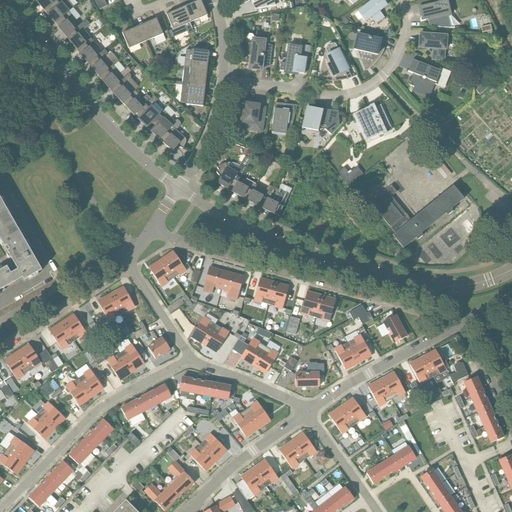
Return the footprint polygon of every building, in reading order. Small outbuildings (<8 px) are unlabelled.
[(55,0),(35,0),(43,10),(55,0)] [(69,12),(68,12),(73,8),(66,0),(55,0),(43,10),(55,24),(69,12)] [(104,2),(106,0),(107,0),(93,0),(100,10),(107,6),(104,2)] [(184,7),(191,23),(207,16),(201,0),(184,7)] [(243,0),(245,3),(252,0),(254,3),(253,4),(255,10),(276,6),(273,0),(243,0)] [(382,0),(373,0),(358,12),(366,22),(372,17),(377,23),(384,18),(380,12),(387,6),(382,0)] [(451,15),(450,8),(448,0),(419,7),(421,19),(420,19),(421,22),(428,21),(430,27),(451,28),(452,28),(451,28),(448,16),(451,15)] [(173,30),(191,23),(184,7),(166,15),(173,30)] [(65,36),(78,26),(75,22),(76,21),(69,12),(55,24),(65,36)] [(139,26),(146,42),(163,35),(157,19),(139,26)] [(490,25),(481,27),(482,33),(492,31),(490,25)] [(77,51),(91,39),(84,30),(82,31),(78,26),(65,36),(77,51)] [(129,49),(146,42),(139,26),(122,34),(129,49)] [(420,34),(419,48),(433,49),(432,60),(444,61),(445,50),(446,50),(447,36),(420,34)] [(362,52),(369,70),(372,67),(376,63),(379,60),(381,56),(385,49),(379,48),(381,40),(358,35),(354,50),(362,52)] [(89,64),(101,53),(97,49),(98,48),(91,39),(77,51),(89,64)] [(265,41),(253,40),(252,44),(249,44),(249,43),(250,55),(251,55),(250,69),(262,71),(262,65),(270,66),(272,46),(264,45),(265,41)] [(338,82),(341,81),(346,80),(349,79),(352,78),(336,44),(334,44),(332,44),(330,45),(328,46),(327,47),(326,48),(325,50),(318,80),(321,81),(323,81),(325,81),(328,82),(330,82),(332,82),(335,82),(338,82)] [(301,48),(289,46),(286,64),(281,63),(280,71),(285,72),(284,74),(297,76),(297,74),(304,75),(307,58),(300,57),(301,48)] [(184,69),(207,72),(209,52),(192,50),(192,51),(186,50),(184,69)] [(100,78),(113,66),(106,57),(104,58),(101,53),(89,64),(100,78)] [(414,91),(426,96),(431,81),(436,83),(441,71),(413,60),(408,72),(414,74),(409,86),(416,88),(414,91)] [(110,91),(129,74),(131,72),(127,68),(120,74),(113,66),(100,78),(110,91)] [(501,68),(495,74),(498,78),(505,73),(501,68)] [(182,88),(205,91),(207,72),(184,69),(182,88)] [(136,92),(136,91),(139,88),(131,79),(131,76),(129,74),(110,91),(122,104),(136,92)] [(205,91),(182,88),(180,103),(186,104),(186,105),(203,107),(205,91)] [(134,116),(146,105),(142,101),(143,99),(136,92),(122,104),(134,116)] [(147,128),(159,115),(151,107),(157,100),(154,97),(146,105),(134,116),(147,128)] [(240,129),(262,132),(265,109),(259,108),(259,106),(253,105),(254,101),(246,100),(244,109),(243,109),(240,129)] [(275,112),(273,111),(272,119),(273,120),(272,133),(286,135),(287,132),(291,132),(297,106),(276,103),(275,109),(275,112)] [(366,143),(393,131),(381,106),(375,108),(374,106),(353,116),(366,143)] [(307,109),(302,128),(318,132),(319,126),(325,126),(327,129),(339,120),(338,111),(307,109)] [(147,128),(159,140),(175,122),(163,111),(159,115),(147,128)] [(175,122),(159,140),(172,152),(177,146),(183,149),(186,143),(186,142),(186,140),(185,138),(176,131),(180,126),(181,126),(181,125),(181,124),(181,123),(177,120),(175,122)] [(284,171),(290,174),(293,167),(287,164),(284,171)] [(231,192),(240,179),(236,176),(237,174),(226,168),(225,167),(223,167),(221,168),(216,173),(221,178),(217,183),(231,192)] [(357,167),(349,174),(344,168),(338,172),(349,186),(363,174),(357,167)] [(231,192),(247,201),(257,185),(246,180),(245,182),(240,179),(231,192)] [(247,201),(263,210),(274,188),(269,186),(266,191),(257,185),(247,201)] [(464,199),(453,186),(411,221),(392,197),(397,193),(391,186),(382,193),(383,193),(370,204),(395,234),(392,236),(403,249),(416,239),(417,241),(423,236),(421,234),(446,214),(447,216),(453,212),(451,210),(464,199)] [(274,188),(263,210),(279,217),(286,201),(276,196),(279,190),(274,188)] [(0,229),(14,222),(0,197),(0,229)] [(0,239),(15,265),(32,255),(14,222),(0,229),(0,239)] [(173,252),(161,260),(173,279),(186,271),(173,252)] [(0,291),(22,278),(24,281),(42,271),(32,255),(15,265),(18,270),(11,274),(7,267),(0,271),(0,291)] [(161,260),(149,269),(161,287),(173,279),(161,260)] [(209,268),(203,291),(212,294),(214,287),(222,289),(226,273),(209,268)] [(195,270),(191,282),(196,284),(200,272),(195,270)] [(226,273),(222,289),(230,291),(228,298),(237,300),(243,278),(226,273)] [(260,280),(254,301),(268,305),(274,284),(260,280)] [(274,284),(268,305),(282,309),(288,288),(274,284)] [(124,288),(111,295),(122,315),(134,308),(124,288)] [(307,293),(301,314),(315,318),(321,297),(307,293)] [(111,295),(98,302),(108,322),(122,315),(111,295)] [(321,297),(315,318),(329,322),(335,301),(321,297)] [(362,306),(349,313),(353,321),(358,318),(366,314),(362,306)] [(366,314),(358,318),(362,326),(373,320),(369,313),(366,314)] [(74,315),(62,324),(74,342),(86,334),(74,315)] [(395,316),(383,322),(395,344),(406,337),(395,316)] [(203,318),(192,337),(204,345),(216,326),(203,318)] [(290,318),(286,333),(295,336),(299,320),(290,318)] [(62,324),(49,332),(62,350),(74,342),(62,324)] [(216,326),(204,345),(217,353),(228,334),(216,326)] [(145,328),(134,334),(136,336),(137,339),(148,334),(145,328)] [(45,332),(39,336),(46,348),(53,344),(45,332)] [(361,336),(347,343),(358,363),(371,356),(361,336)] [(162,338),(148,348),(155,359),(170,350),(162,338)] [(252,339),(241,358),(253,366),(265,347),(252,339)] [(347,343),(334,350),(345,370),(358,363),(347,343)] [(29,345),(17,353),(29,372),(41,364),(29,345)] [(132,346),(120,354),(132,373),(144,364),(132,346)] [(265,347),(253,366),(266,374),(278,355),(265,347)] [(98,351),(92,356),(96,362),(98,366),(105,361),(98,351)] [(436,351),(423,358),(433,378),(446,371),(446,370),(449,369),(445,361),(442,362),(436,351)] [(17,353),(4,362),(17,380),(29,372),(17,353)] [(120,354),(107,362),(119,381),(132,373),(120,354)] [(290,358),(284,368),(291,373),(297,362),(290,358)] [(423,358),(409,365),(420,385),(433,378),(423,358)] [(52,359),(45,364),(52,374),(59,369),(52,359)] [(456,373),(449,376),(453,385),(453,386),(457,381),(468,376),(462,363),(453,367),(456,373)] [(90,371),(78,379),(91,397),(103,389),(90,371)] [(394,373),(381,380),(392,400),(405,393),(394,373)] [(319,374),(295,374),(295,387),(319,387),(319,374)] [(182,378),(179,391),(181,391),(180,397),(187,398),(188,392),(196,394),(198,381),(182,378)] [(476,378),(464,383),(471,398),(483,393),(476,378)] [(78,379),(66,388),(79,406),(91,397),(78,379)] [(49,394),(58,388),(52,380),(43,386),(49,394)] [(381,380),(368,387),(379,407),(392,400),(381,380)] [(198,381),(196,394),(212,397),(214,384),(198,381)] [(214,384),(212,397),(228,400),(231,388),(214,384)] [(7,387),(0,391),(7,401),(14,396),(7,386),(7,387)] [(165,386),(150,394),(156,405),(171,397),(165,386)] [(483,393),(471,398),(478,413),(490,408),(483,393)] [(150,394),(136,401),(142,413),(156,405),(150,394)] [(353,399),(341,408),(354,426),(366,417),(353,399)] [(136,401),(121,409),(127,421),(142,413),(136,401)] [(257,402),(245,411),(258,429),(270,421),(257,402)] [(49,404),(38,414),(54,430),(65,419),(49,404)] [(341,408),(329,416),(341,434),(354,426),(341,408)] [(490,408),(478,413),(484,428),(496,423),(490,408)] [(245,411),(233,419),(246,438),(258,429),(245,411)] [(38,414),(28,425),(44,440),(54,430),(38,414)] [(104,420),(92,433),(101,441),(113,429),(111,427),(104,420)] [(496,423),(484,428),(491,444),(503,438),(496,423)] [(86,439),(81,445),(90,453),(101,441),(92,433),(86,439)] [(303,434),(291,443),(304,462),(317,453),(303,434)] [(211,435),(200,445),(216,461),(227,451),(211,435)] [(15,438),(7,450),(25,463),(33,451),(15,438)] [(291,443),(279,451),(292,470),(304,462),(291,443)] [(81,445),(69,457),(73,460),(78,466),(90,453),(81,445)] [(200,445),(190,456),(205,472),(216,461),(200,445)] [(409,448),(394,457),(401,468),(416,459),(409,448)] [(7,450),(0,458),(0,463),(16,475),(25,463),(7,450)] [(324,452),(317,457),(322,465),(323,464),(330,459),(324,452)] [(511,458),(511,455),(499,461),(506,476),(511,473),(511,458)] [(394,457),(380,465),(387,476),(401,468),(394,457)] [(265,461),(253,469),(266,488),(278,480),(265,461)] [(64,462),(52,474),(61,483),(73,471),(64,462)] [(176,477),(167,486),(169,488),(179,498),(194,483),(174,463),(168,469),(176,477)] [(380,465),(366,474),(373,485),(387,476),(380,465)] [(253,469),(241,478),(242,480),(248,488),(246,490),(241,493),(245,499),(247,502),(266,488),(253,469)] [(431,470),(421,477),(430,491),(441,484),(431,470)] [(52,474),(41,487),(50,495),(61,483),(52,474)] [(441,484),(430,491),(440,505),(450,497),(441,484)] [(151,486),(145,491),(164,511),(179,498),(169,488),(161,496),(151,486)] [(41,487),(29,499),(38,508),(50,495),(41,487)] [(346,488),(332,499),(340,509),(353,499),(346,488)] [(450,497),(440,505),(444,511),(457,511),(459,511),(450,497)] [(215,507),(205,511),(222,511),(235,505),(231,498),(215,507)] [(245,499),(237,503),(242,511),(252,511),(254,511),(247,502),(245,499)] [(332,499),(319,509),(321,511),(335,511),(340,509),(332,499)] [(136,511),(126,501),(114,511),(136,511)]
